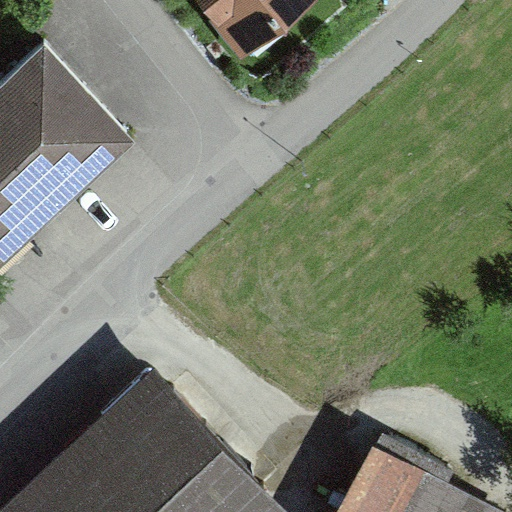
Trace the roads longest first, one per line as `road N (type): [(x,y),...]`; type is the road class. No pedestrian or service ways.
road 1 (residential): [(0,411),(255,168)]
road 2 (residential): [(255,168),(446,0)]
road 3 (residential): [(255,168),(124,0)]
